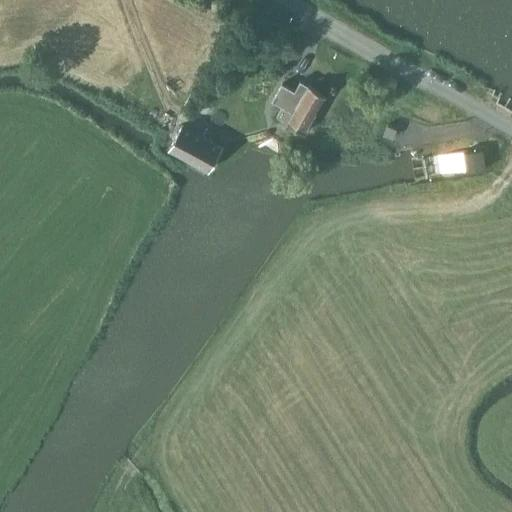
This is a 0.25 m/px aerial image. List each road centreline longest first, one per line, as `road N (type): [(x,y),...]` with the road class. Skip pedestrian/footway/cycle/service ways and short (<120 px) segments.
road 1 (unclassified): [(511,130),(284,0)]
road 2 (track): [(388,209),(483,201),(511,171)]
